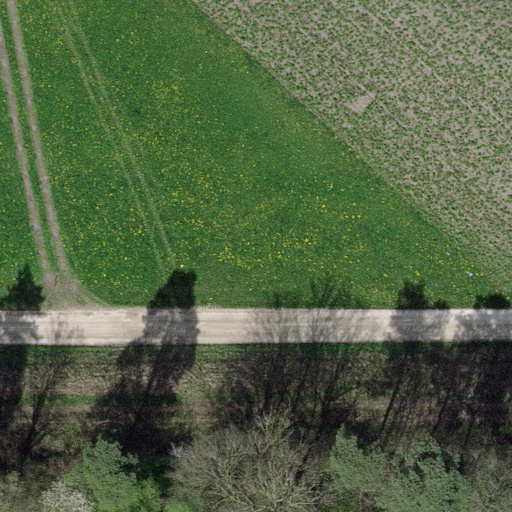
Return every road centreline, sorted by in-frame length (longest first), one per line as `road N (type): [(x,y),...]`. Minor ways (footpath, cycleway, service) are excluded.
road 1 (track): [(0,431),(511,425)]
road 2 (track): [(0,318),(511,315)]
